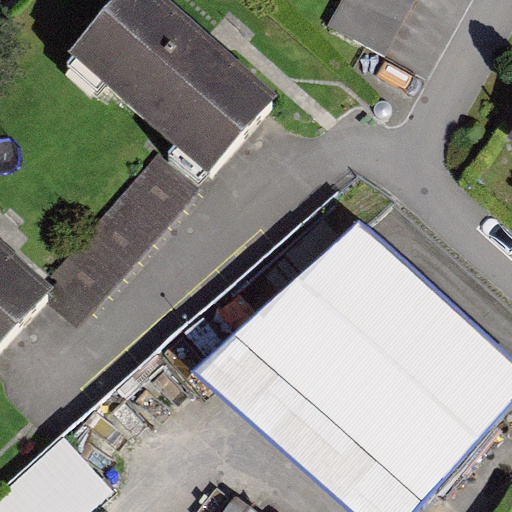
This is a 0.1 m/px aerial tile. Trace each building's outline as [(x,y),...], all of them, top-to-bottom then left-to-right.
[(147,0),(133,0),(71,71),(211,193),(279,115),(147,0)] [(348,0),(334,28),(392,58),(422,0),(348,0)] [(171,162),(43,291),(79,327),(207,198),(171,162)] [(511,379),(357,241),(212,402),(334,511),(430,511),(511,421),(511,379)] [(0,257),(0,366),(55,309),(0,257)] [(0,497),(0,511),(92,511),(115,491),(67,438),(0,497)] [(248,511),(237,503),(230,511),(248,511)]
